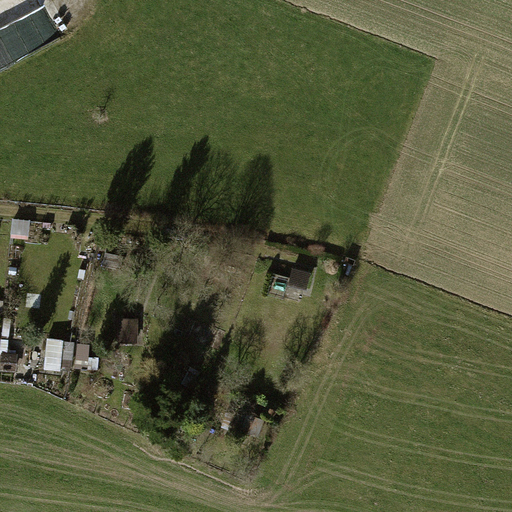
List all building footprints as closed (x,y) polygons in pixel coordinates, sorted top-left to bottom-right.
[(45,0),(0,0),(0,70),(64,41),(45,0)] [(28,222),(14,221),(12,234),(26,236),(28,222)] [(123,257),(109,253),(106,266),(120,269),(123,257)] [(310,275),(293,270),(290,282),(306,287),(310,275)] [(136,319),(121,319),(121,343),(135,343),(136,319)] [(73,342),(49,340),(47,367),(64,368),(64,365),(70,365),(71,358),(72,359),(73,342)] [(89,345),(78,344),(76,367),(90,368),(91,358),(89,358),(89,345)] [(16,354),(4,353),(2,369),(15,370),(16,354)] [(259,419),(237,410),(231,426),(253,434),(259,419)]
